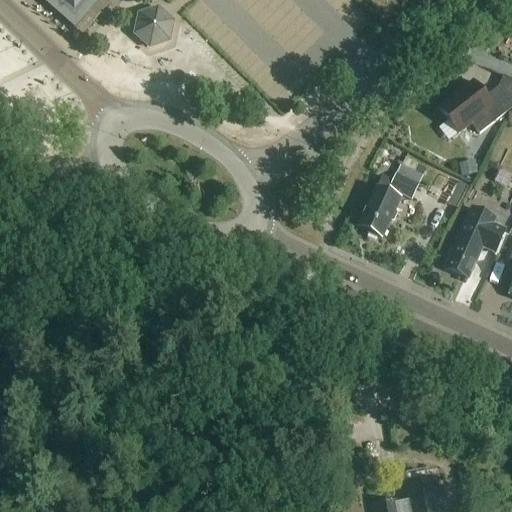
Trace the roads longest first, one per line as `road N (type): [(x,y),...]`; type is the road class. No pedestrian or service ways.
road 1 (tertiary): [(244,175),(491,0)]
road 2 (residential): [(511,349),(252,226)]
road 3 (unclassified): [(114,124),(0,9)]
road 4 (tertiary): [(0,338),(27,243),(65,194)]
road 5 (tertiary): [(244,175),(190,129),(139,117),(114,124)]
road 6 (tertiary): [(124,190),(196,235),(225,237),(252,226)]
